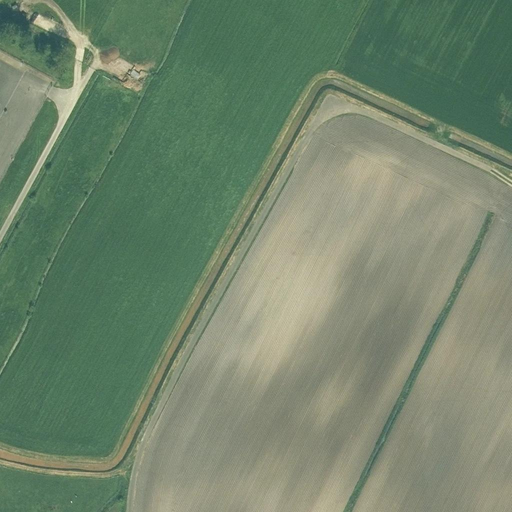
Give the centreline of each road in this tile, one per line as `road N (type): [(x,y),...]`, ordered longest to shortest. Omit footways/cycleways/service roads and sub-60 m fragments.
road 1 (unclassified): [(129,511),(148,429),(316,120),(359,109),(490,170)]
road 2 (unclassified): [(0,236),(87,74)]
